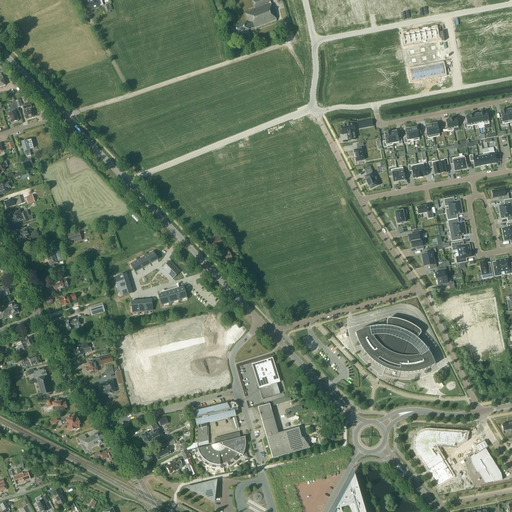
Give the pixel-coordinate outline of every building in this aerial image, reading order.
[(93,8),(94,9),(100,7),(97,0),(88,0),(90,2),(85,4),(88,10),(93,8)] [(255,29),(277,21),(276,19),(269,0),(252,0),(255,9),(249,11),(249,12),(245,13),(248,21),(232,28),(232,27),(231,27),(234,35),(244,31),(245,34),(249,33),(248,30),(255,27),(255,29)] [(105,6),(106,12),(114,10),(112,3),(105,6)] [(351,13),(347,14),(348,20),(352,19),(354,18),(355,23),(356,23),(357,22),(357,23),(358,23),(359,23),(358,22),(362,22),(361,19),(360,14),(360,11),(353,12),(353,13),(351,13)] [(339,13),(324,15),(326,22),(337,20),(336,16),(339,15),(339,13)] [(496,17),(484,19),(486,27),(490,26),(490,27),(494,26),(494,25),(497,25),(498,29),(502,28),(501,21),(497,22),(496,17)] [(473,21),(467,23),(469,33),(475,31),(475,34),(479,34),(478,28),(475,28),(473,21)] [(462,31),(459,31),(460,37),(463,37),(463,34),(469,33),(467,23),(460,24),(462,31)] [(391,37),(385,38),(387,48),(393,47),(393,50),(397,49),(396,43),(392,44),(391,37)] [(380,46),(377,47),(378,53),(381,52),(381,49),(387,48),(385,38),(378,39),(380,46)] [(366,42),(354,44),(356,51),(367,49),(368,53),(372,52),(371,46),(367,47),(366,42)] [(340,45),(329,47),(330,54),(342,52),(340,45)] [(507,52),(501,53),(503,63),(509,62),(508,55),(511,54),(510,48),(506,49),(507,52)] [(494,51),(491,51),(492,58),(495,57),(496,64),(503,63),(501,53),(495,54),(494,51)] [(480,57),(473,58),(475,68),(482,67),(480,60),(484,59),(482,53),(479,54),(480,57)] [(467,56),(463,57),(465,63),(468,62),(469,69),(475,68),(473,58),(467,59),(467,56)] [(333,68),(329,69),(330,76),(334,75),(334,76),(338,75),(338,74),(342,74),(341,67),(343,67),(342,62),(335,63),(336,66),(333,67),(333,68)] [(397,72),(391,73),(393,83),(400,82),(398,75),(402,75),(400,69),(397,69),(397,72)] [(385,72),(381,72),(382,78),(386,78),(387,85),(393,83),(391,73),(385,75),(385,72)] [(345,82),(336,84),(337,90),(340,90),(340,92),(343,92),(343,93),(346,92),(346,91),(351,90),(350,87),(357,85),(356,78),(344,81),(345,82)] [(374,78),(361,81),(362,89),(375,87),(374,78)] [(19,121),(16,112),(18,111),(16,102),(10,104),(12,108),(9,109),(10,114),(9,114),(11,123),(19,121)] [(22,105),(26,119),(34,116),(32,108),(30,103),(22,105)] [(502,119),(498,120),(499,125),(508,123),(506,111),(500,112),(502,119)] [(373,120),(360,123),(361,129),(375,126),(373,120)] [(340,126),(342,135),(347,134),(348,141),(355,140),(354,132),(355,132),(353,124),(348,125),(348,122),(344,123),(344,125),(340,126)] [(437,124),(431,125),(433,137),(439,136),(437,124)] [(431,125),(425,126),(428,139),(433,137),(431,125)] [(417,128),(411,129),(413,140),(413,141),(419,140),(417,128)] [(406,137),(403,138),(404,144),(408,143),(408,141),(413,140),(411,129),(405,130),(406,137)] [(396,131),(390,132),(392,144),(393,144),(398,143),(399,145),(402,144),(401,138),(398,139),(396,131)] [(386,141),(382,142),(384,148),(387,147),(387,146),(393,145),(393,144),(392,144),(390,132),(384,134),(386,141)] [(31,154),(29,150),(33,149),(31,140),(22,142),(24,151),(25,151),(26,155),(31,154)] [(357,150),(354,150),(356,162),(363,160),(360,147),(363,146),(363,143),(356,144),(357,150)] [(497,151),(488,153),(491,164),(496,163),(495,159),(498,159),(497,151)] [(473,158),(473,155),(469,156),(470,162),(473,161),(475,167),(480,166),(478,157),(473,158)] [(466,169),(464,156),(458,157),(460,170),(466,169)] [(453,158),(449,158),(450,164),(453,164),(455,171),(460,170),(458,157),(453,158)] [(30,159),(21,162),(22,168),(32,165),(30,159)] [(438,161),(440,174),(446,173),(445,165),(448,165),(447,159),(443,159),(443,160),(438,161)] [(440,174),(438,161),(432,162),(432,161),(428,162),(429,168),(433,168),(434,175),(440,174)] [(417,164),(419,178),(422,177),(425,176),(424,169),(427,168),(426,162),(423,163),(417,164)] [(416,178),(419,178),(417,164),(411,166),(411,165),(408,166),(409,172),(412,171),(413,178),(416,178)] [(367,176),(364,177),(370,189),(378,186),(372,174),(373,173),(370,167),(364,170),(367,176)] [(403,168),(397,169),(399,182),(405,181),(403,168)] [(397,169),(391,170),(393,183),(399,182),(397,169)] [(7,189),(11,187),(9,182),(4,183),(4,181),(0,182),(0,195),(8,192),(7,189)] [(491,191),(493,198),(497,197),(498,198),(499,201),(498,201),(508,199),(506,188),(491,191)] [(32,195),(26,197),(28,204),(34,202),(32,195)] [(13,203),(21,200),(19,197),(13,199),(5,202),(7,208),(14,205),(13,203)] [(461,207),(460,200),(454,202),(453,198),(444,200),(445,206),(448,206),(449,209),(461,207)] [(498,206),(499,212),(511,210),(511,207),(511,206),(511,199),(503,201),(504,205),(498,206)] [(416,208),(418,214),(427,213),(428,219),(433,218),(432,210),(428,210),(427,205),(416,208)] [(462,213),(461,207),(449,209),(446,210),(448,220),(457,218),(456,214),(462,213)] [(395,212),(397,224),(398,223),(398,224),(402,224),(402,223),(405,222),(403,214),(406,214),(405,210),(406,210),(403,211),(403,210),(395,212)] [(511,211),(511,210),(499,212),(501,219),(507,217),(507,221),(511,220),(511,211)] [(14,224),(23,220),(24,223),(33,219),(32,216),(27,218),(25,212),(20,213),(19,211),(10,215),(12,219),(14,224)] [(465,228),(464,222),(458,223),(457,219),(448,221),(450,231),(465,228)] [(42,224),(41,220),(29,225),(30,229),(39,226),(39,225),(42,224)] [(502,229),(503,235),(511,233),(511,223),(507,224),(508,228),(502,229)] [(466,235),(465,228),(450,231),(452,241),(461,240),(460,236),(466,235)] [(21,244),(39,236),(36,230),(30,233),(28,233),(26,229),(17,232),(21,244)] [(408,236),(409,242),(423,239),(421,230),(413,232),(414,235),(408,236)] [(65,237),(67,241),(80,238),(79,233),(65,237)] [(510,241),(511,245),(511,244),(511,233),(503,235),(504,242),(510,241)] [(222,244),(219,235),(209,239),(210,242),(211,242),(213,247),(222,244)] [(423,239),(409,242),(410,242),(411,242),(412,248),(418,247),(418,250),(424,249),(422,240),(423,240),(423,239)] [(458,254),(470,251),(469,245),(464,246),(463,242),(451,245),(453,252),(458,251),(458,254)] [(50,265),(51,267),(54,266),(54,264),(57,263),(57,262),(65,259),(60,243),(51,246),(52,251),(46,253),(50,265)] [(421,254),(422,261),(435,258),(433,258),(432,253),(436,252),(435,249),(426,250),(427,253),(421,254)] [(148,252),(147,253),(153,262),(161,257),(156,250),(150,254),(148,252)] [(231,259),(232,258),(230,253),(228,250),(221,253),(222,256),(225,263),(231,260),(231,259)] [(472,258),(470,251),(458,254),(459,257),(456,258),(457,265),(467,263),(466,259),(472,258)] [(147,256),(141,260),(146,267),(153,262),(147,253),(146,253),(147,256)] [(141,260),(140,257),(138,258),(140,261),(134,265),(139,272),(146,267),(141,260)] [(435,258),(422,261),(424,261),(425,267),(430,265),(431,268),(436,267),(435,258)] [(508,258),(502,259),(504,271),(505,275),(511,273),(511,263),(509,264),(508,258)] [(504,271),(502,259),(495,260),(497,266),(493,267),(495,277),(501,275),(501,272),(504,271)] [(173,260),(172,260),(165,267),(166,267),(176,277),(175,278),(183,271),(182,271),(172,261),(173,260)] [(486,262),(479,263),(482,279),(493,277),(491,267),(487,268),(486,262)] [(434,273),(435,279),(450,276),(448,277),(446,268),(439,269),(440,272),(434,273)] [(118,281),(118,282),(121,282),(131,278),(129,271),(119,274),(120,280),(118,281)] [(450,276),(435,279),(435,280),(437,279),(438,285),(443,284),(444,287),(449,286),(449,283),(451,283),(450,276)] [(119,287),(120,288),(133,284),(131,278),(121,282),(122,286),(119,287)] [(64,287),(68,286),(66,280),(54,284),(56,290),(57,293),(61,291),(60,289),(64,288),(64,287)] [(133,284),(120,288),(120,290),(123,289),(125,294),(135,291),(133,284)] [(3,297),(10,294),(7,285),(1,288),(0,286),(0,285),(0,299),(4,298),(3,297)] [(187,285),(178,287),(182,300),(183,302),(185,301),(184,300),(187,300),(186,298),(191,297),(187,285)] [(178,287),(170,290),(174,305),(176,304),(176,303),(178,302),(178,301),(182,300),(178,287)] [(170,290),(161,293),(165,305),(169,304),(170,305),(172,304),(173,305),(174,305),(170,290)] [(73,304),(77,303),(75,294),(68,296),(59,298),(60,300),(59,300),(60,300),(59,303),(61,304),(61,305),(61,304),(62,306),(63,307),(66,306),(66,305),(70,304),(69,301),(72,300),(73,304)] [(154,296),(147,298),(149,311),(151,311),(150,308),(156,307),(154,296)] [(147,298),(141,299),(143,309),(147,308),(148,311),(149,311),(147,298)] [(141,299),(134,300),(135,310),(141,309),(142,312),(143,312),(143,309),(141,299)] [(13,316),(19,313),(13,301),(7,304),(8,306),(0,309),(0,310),(2,314),(0,315),(0,319),(12,314),(13,316)] [(103,305),(89,309),(91,316),(105,312),(103,305)] [(480,318),(490,316),(490,315),(489,316),(487,309),(488,309),(488,308),(478,310),(480,318)] [(470,319),(480,318),(478,310),(469,312),(469,313),(470,312),(471,319),(470,319)] [(73,327),(81,325),(79,318),(71,320),(70,319),(65,320),(68,332),(74,330),(73,327)] [(422,371),(430,367),(435,364),(430,353),(427,349),(424,344),(421,342),(419,340),(417,338),(421,333),(421,332),(420,331),(417,327),(410,324),(405,322),(393,318),(389,318),(388,319),(387,321),(387,323),(386,326),(374,327),(367,328),(362,329),(355,333),(362,349),(368,357),(373,361),(379,366),(384,368),(389,370),(397,372),(403,373),(409,373),(415,373),(419,371),(422,371)] [(28,349),(34,346),(30,337),(24,340),(23,338),(15,342),(17,347),(14,349),(18,356),(21,355),(30,352),(28,349)] [(0,343),(0,350),(10,347),(7,341),(0,343)] [(485,344),(486,351),(495,349),(496,349),(496,348),(495,348),(494,343),(495,343),(495,342),(485,344)] [(86,353),(92,351),(88,343),(80,345),(74,347),(77,357),(83,354),(83,353),(85,352),(86,353)] [(477,352),(486,351),(485,344),(475,346),(475,347),(476,346),(477,351),(476,352),(477,352)] [(25,368),(35,364),(36,365),(42,363),(38,354),(33,357),(31,356),(27,358),(28,360),(27,360),(25,359),(22,361),(21,363),(23,367),(25,368)] [(92,361),(92,363),(86,364),(87,367),(86,367),(87,368),(86,369),(86,371),(88,372),(91,371),(91,374),(96,373),(95,370),(97,370),(97,367),(102,365),(113,362),(112,355),(93,360),(92,361)] [(280,382),(272,357),(251,364),(259,389),(280,382)] [(34,374),(33,375),(34,379),(37,378),(41,395),(43,395),(43,396),(50,394),(49,393),(51,392),(46,375),(47,375),(47,371),(45,372),(44,368),(33,371),(33,369),(26,371),(27,376),(34,374)] [(100,386),(98,386),(100,392),(102,392),(102,393),(104,395),(108,394),(108,395),(112,394),(112,393),(115,392),(113,380),(105,382),(105,383),(100,384),(100,386)] [(283,393),(262,399),(264,403),(284,397),(283,393)] [(48,407),(53,406),(54,411),(60,409),(60,411),(61,412),(64,411),(64,410),(64,408),(67,408),(66,407),(67,406),(66,404),(65,404),(65,403),(64,403),(63,401),(59,402),(58,401),(57,402),(56,401),(54,402),(52,403),(51,399),(46,400),(48,407)] [(233,403),(231,403),(231,404),(228,405),(227,403),(227,404),(194,412),(193,411),(196,417),(196,419),(195,420),(197,425),(198,443),(209,441),(208,435),(207,435),(207,423),(227,418),(227,419),(228,420),(229,420),(230,419),(230,418),(230,417),(236,416),(234,410),(237,410),(237,407),(236,405),(235,404),(233,403)] [(258,407),(262,421),(273,418),(269,404),(258,407)] [(285,411),(287,419),(294,417),(292,408),(285,411)] [(78,425),(79,425),(79,423),(79,422),(78,420),(77,420),(74,414),(60,421),(62,425),(66,424),(69,431),(75,429),(76,430),(80,428),(78,425)] [(273,418),(262,421),(267,437),(278,434),(273,418)] [(511,429),(511,422),(501,425),(503,431),(511,429)] [(141,436),(143,440),(148,438),(150,438),(154,436),(161,433),(156,423),(151,425),(154,431),(148,434),(147,432),(141,436)] [(278,434),(267,437),(273,458),(279,456),(278,453),(307,445),(303,438),(302,438),(299,428),(278,434)] [(99,446),(105,443),(99,431),(93,435),(87,439),(85,435),(78,439),(79,440),(78,440),(79,443),(80,443),(82,445),(84,444),(88,450),(98,444),(99,446)] [(413,444),(413,445),(413,446),(413,447),(413,449),(414,450),(414,451),(415,452),(415,453),(438,485),(452,476),(433,447),(435,445),(452,446),(454,446),(454,448),(454,445),(463,440),(461,437),(461,433),(427,431),(426,431),(425,431),(424,431),(423,431),(422,432),(420,432),(419,433),(418,433),(417,434),(416,435),(416,436),(415,437),(414,438),(414,439),(413,440),(413,441),(413,443),(413,444)] [(164,438),(161,433),(154,436),(150,438),(148,438),(143,440),(147,447),(153,444),(152,442),(156,440),(157,442),(164,438)] [(219,465),(220,465),(220,468),(222,467),(224,467),(223,463),(227,462),(228,466),(230,465),(231,465),(232,464),(229,460),(233,458),(236,461),(237,460),(238,458),(235,456),(237,452),(250,459),(251,459),(247,457),(245,449),(245,445),(245,441),(245,437),(245,436),(192,450),(195,449),(196,451),(196,453),(199,451),(199,453),(200,454),(201,455),(198,457),(199,458),(200,459),(201,460),(203,458),(204,459),(205,460),(206,461),(204,463),(205,464),(206,464),(207,465),(209,462),(210,463),(211,464),(213,464),(212,467),(213,467),(214,467),(215,467),(216,465),(217,465),(219,465)] [(188,450),(188,452),(191,452),(190,449),(199,447),(197,442),(191,444),(190,446),(188,447),(187,448),(187,450),(188,450)] [(159,451),(154,453),(158,460),(171,454),(167,446),(158,450),(159,451)] [(185,461),(191,476),(198,473),(194,464),(193,465),(186,449),(180,452),(184,461),(185,461)] [(496,481),(502,480),(501,473),(487,451),(487,450),(486,449),(474,456),(472,457),(473,463),(478,472),(485,483),(493,482),(496,481)] [(110,462),(114,460),(111,454),(109,450),(100,455),(103,460),(106,458),(108,461),(109,460),(110,462)] [(170,474),(178,469),(183,467),(179,460),(167,467),(170,474)] [(13,476),(14,478),(16,485),(25,481),(30,479),(28,472),(23,474),(22,472),(13,476)] [(365,511),(355,475),(355,474),(355,475),(354,475),(351,482),(350,482),(349,482),(348,483),(347,483),(346,484),(346,485),(345,486),(344,487),(344,488),(343,488),(343,489),(342,490),(341,491),(341,492),(340,493),(340,494),(339,494),(339,495),(339,496),(338,496),(338,497),(338,498),(337,498),(337,499),(337,500),(336,501),(336,502),(336,503),(335,503),(335,504),(335,505),(335,506),(335,507),(334,507),(334,508),(334,509),(334,510),(335,510),(335,511),(334,511),(365,511)] [(214,502),(216,481),(191,487),(190,489),(214,502)] [(60,488),(56,490),(52,492),(60,507),(67,503),(61,493),(63,492),(60,488)] [(257,502),(259,502),(260,502),(261,501),(262,499),(263,498),(262,496),(261,494),(259,493),(257,493),(256,494),(254,495),(253,497),(253,499),(254,500),(255,502),(257,502)] [(41,511),(44,511),(49,510),(46,503),(49,502),(46,495),(41,498),(42,499),(36,503),(41,511)] [(0,505),(3,511),(9,508),(6,502),(0,505)]
